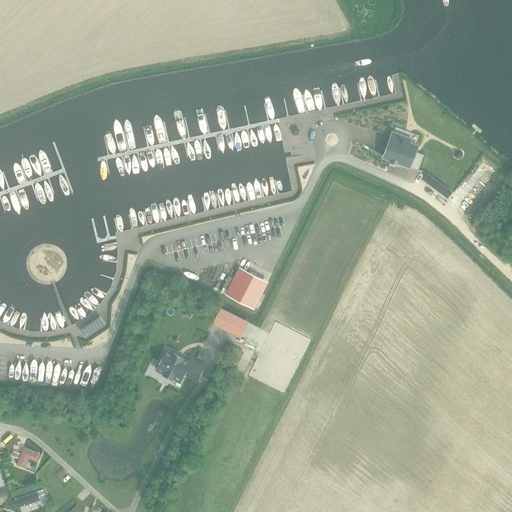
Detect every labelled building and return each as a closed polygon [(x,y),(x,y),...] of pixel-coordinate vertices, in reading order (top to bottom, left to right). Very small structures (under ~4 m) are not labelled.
[(297,126),(293,127),(291,131),(294,135),(298,134),(300,130),(297,126)] [(413,139),(392,130),(382,158),(388,160),(387,162),(399,166),(399,164),(411,169),(420,145),(412,142),(413,139)] [(261,278),(247,270),(233,297),(247,305),(261,278)] [(218,316),(214,324),(216,325),(241,337),(249,321),(222,308),(218,316)] [(81,330),(86,337),(105,324),(100,317),(81,330)] [(244,352),(236,348),(227,365),(235,368),(244,352)] [(173,354),(166,351),(157,368),(165,372),(164,374),(172,378),(173,376),(181,380),(186,370),(191,373),(191,374),(199,378),(204,366),(191,359),(189,362),(182,359),(183,357),(182,357),(181,359),(177,357),(178,355),(174,352),(173,354)] [(24,448),(18,465),(25,468),(28,458),(37,462),(40,454),(24,448)] [(19,459),(21,454),(13,451),(11,456),(19,459)] [(7,467),(0,469),(0,488),(1,490),(14,485),(7,467)] [(24,509),(57,501),(55,491),(22,499),(24,509)]
